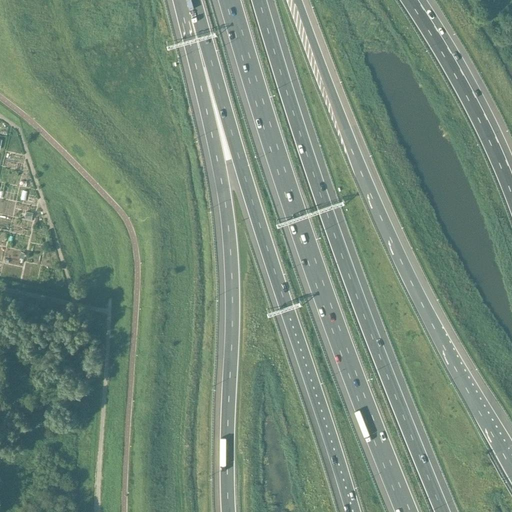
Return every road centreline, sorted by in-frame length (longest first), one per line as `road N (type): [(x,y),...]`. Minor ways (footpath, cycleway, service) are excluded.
road 1 (motorway): [(441,511),(327,215),(258,0)]
road 2 (motorway): [(228,0),(295,214),(406,511)]
road 3 (motorway): [(511,469),(388,239),(298,0)]
road 4 (motorway): [(198,19),(352,511)]
road 5 (motorway): [(198,19),(230,257),(228,511)]
road 6 (motorway): [(511,185),(470,94),(412,0)]
